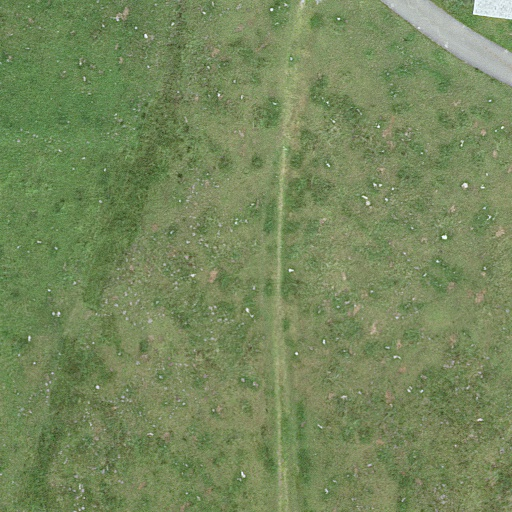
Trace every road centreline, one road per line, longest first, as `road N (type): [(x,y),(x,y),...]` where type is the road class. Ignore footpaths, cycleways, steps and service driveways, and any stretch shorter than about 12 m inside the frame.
road 1 (track): [(360,0),(310,137),(285,242),(275,352),(276,511)]
road 2 (track): [(400,0),(511,68)]
